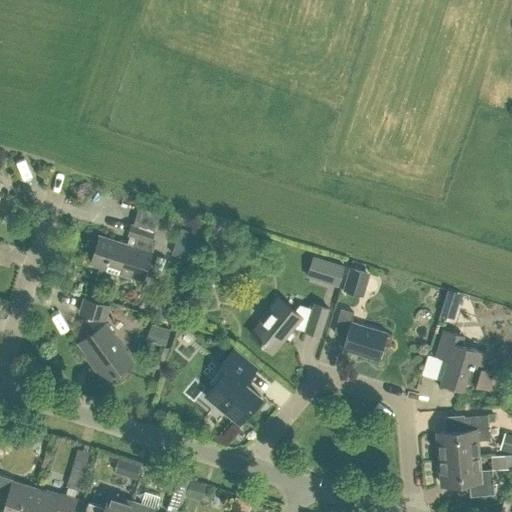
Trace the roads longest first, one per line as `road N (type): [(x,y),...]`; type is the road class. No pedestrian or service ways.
road 1 (residential): [(408,511),(403,404),(322,376),(240,463)]
road 2 (residential): [(240,463),(4,398)]
road 3 (residential): [(4,398),(7,341),(50,201)]
